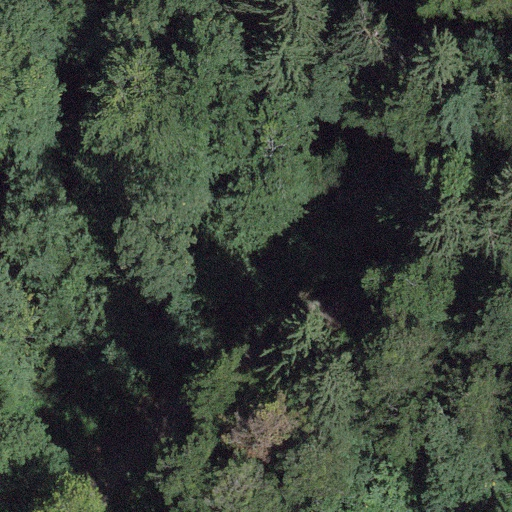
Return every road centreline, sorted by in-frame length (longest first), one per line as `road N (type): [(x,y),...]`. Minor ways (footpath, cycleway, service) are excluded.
road 1 (track): [(511,161),(183,409),(96,511)]
road 2 (track): [(511,81),(408,68),(290,0)]
